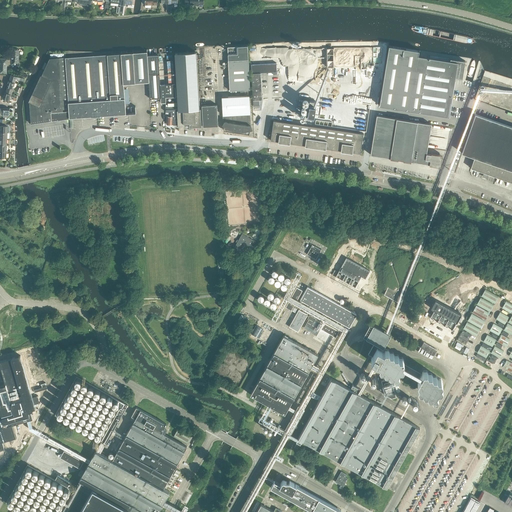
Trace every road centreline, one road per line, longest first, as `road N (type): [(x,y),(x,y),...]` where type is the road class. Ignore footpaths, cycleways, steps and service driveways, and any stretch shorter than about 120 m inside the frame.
road 1 (tertiary): [(511,218),(445,191),(228,154)]
road 2 (tertiary): [(0,181),(161,152),(228,154)]
road 3 (tertiary): [(228,154),(164,146),(13,173)]
road 4 (tertiary): [(382,0),(511,28)]
